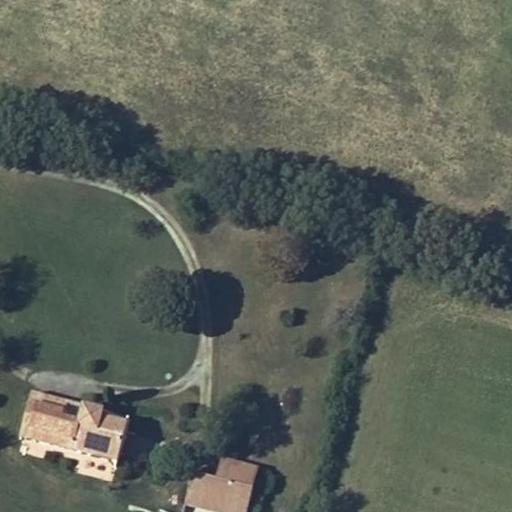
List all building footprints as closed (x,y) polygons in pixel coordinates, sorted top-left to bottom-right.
[(34,395),(23,437),(119,463),(128,432),(129,427),(104,420),(105,414),(85,408),(80,426),(66,422),(71,405),(34,395)] [(85,408),(71,405),(66,422),(80,426),(85,408)] [(218,480),(236,485),(254,490),(260,471),(223,461),(218,480)] [(215,511),(248,511),(249,510),(231,504),(236,485),(218,480),(195,475),(187,504),(215,511)] [(254,490),(236,485),(231,504),(249,510),(254,490)]
